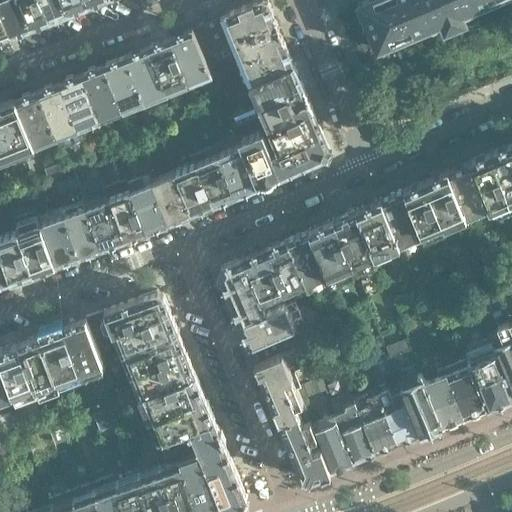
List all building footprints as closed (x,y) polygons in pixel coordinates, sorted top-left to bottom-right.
[(30,25),(20,0),(0,0),(0,1),(12,32),(30,25)] [(50,17),(42,0),(20,0),(30,25),(50,17)] [(69,10),(64,0),(42,0),(50,17),(69,10)] [(88,3),(86,0),(64,0),(69,10),(88,3)] [(276,18),(268,0),(254,0),(225,12),(234,36),(276,18)] [(474,0),(476,5),(488,0),(362,0),(360,0),(357,1),(377,48),(382,46),(381,45),(427,26),(422,15),(426,13),(432,28),(443,23),(445,29),(465,20),(463,15),(474,10),(469,0),(474,0)] [(0,36),(12,32),(0,1),(0,36)] [(285,40),(276,18),(234,36),(243,58),(285,40)] [(210,46),(201,22),(192,26),(202,49),(210,46)] [(211,71),(202,49),(192,26),(170,35),(189,80),(211,71)] [(189,80),(170,35),(148,44),(167,89),(189,80)] [(294,62),(285,40),(243,58),(252,79),(294,62)] [(148,44),(126,52),(144,98),(167,89),(148,44)] [(144,98),(126,52),(103,61),(122,107),(144,98)] [(122,107),(103,61),(81,70),(100,116),(122,107)] [(303,84),(294,62),(252,79),(248,81),(258,103),(303,84)] [(100,116),(81,70),(59,79),(78,125),(100,116)] [(78,125),(59,79),(37,88),(55,134),(78,125)] [(313,107),(303,84),(258,103),(267,126),(313,107)] [(55,134),(37,88),(15,97),(33,142),(55,134)] [(33,142),(15,97),(0,102),(0,155),(19,148),(26,165),(40,160),(33,142)] [(229,114),(225,104),(203,113),(207,124),(229,114)] [(322,129),(313,107),(267,126),(275,147),(276,148),(322,129)] [(279,174),(269,149),(261,129),(239,138),(258,183),(279,174)] [(325,154),(329,145),(328,145),(322,129),(276,148),(275,147),(269,149),(279,174),(309,161),(325,154)] [(258,183),(239,138),(236,130),(224,134),(227,144),(231,146),(218,151),(235,192),(258,183)] [(511,140),(493,148),(511,193),(511,140)] [(511,197),(511,193),(493,148),(469,158),(488,204),(490,207),(511,197)] [(235,192),(218,151),(196,160),(213,201),(235,192)] [(488,204),(469,158),(448,168),(467,213),(488,204)] [(213,201),(196,160),(174,169),(191,211),(213,201)] [(467,213),(448,168),(425,177),(444,222),(467,213)] [(191,211),(174,169),(151,178),(168,220),(191,211)] [(168,220),(151,178),(142,181),(139,174),(126,179),(129,187),(147,229),(168,220)] [(444,222),(425,177),(403,187),(422,231),(444,222)] [(147,229),(129,187),(108,195),(124,237),(147,229)] [(422,231),(403,187),(381,196),(400,241),(422,231)] [(124,237),(108,195),(86,204),(101,246),(124,237)] [(400,241),(381,196),(356,207),(375,251),(400,241)] [(101,246),(86,204),(63,212),(79,254),(101,246)] [(375,251),(356,207),(334,217),(353,260),(359,277),(363,275),(356,259),(363,256),(370,272),(382,267),(375,251)] [(79,254),(63,212),(41,220),(56,262),(79,254)] [(353,260),(334,217),(334,216),(308,227),(328,271),(353,260)] [(56,262),(41,220),(18,228),(34,270),(56,262)] [(328,271),(308,227),(286,237),(305,280),(328,271)] [(34,270),(18,228),(0,235),(0,246),(11,278),(34,270)] [(305,280),(286,237),(265,246),(283,289),(305,280)] [(511,271),(501,244),(480,252),(507,318),(511,329),(511,271)] [(0,282),(11,278),(0,246),(0,282)] [(283,289),(265,246),(243,255),(261,298),(283,289)] [(261,298),(243,255),(221,264),(218,271),(219,271),(240,321),(266,310),(261,298)] [(440,290),(433,273),(419,279),(425,296),(440,290)] [(99,336),(119,328),(170,309),(170,308),(163,292),(164,292),(157,288),(157,289),(144,293),(144,294),(90,313),(99,336)] [(285,303),(266,310),(240,321),(249,344),(285,329),(294,325),(285,303)] [(178,329),(170,309),(119,328),(127,349),(178,329)] [(102,360),(94,338),(86,315),(63,323),(80,368),(102,360)] [(511,329),(507,318),(498,322),(504,337),(493,342),(496,349),(511,387),(511,329)] [(295,332),(306,327),(304,321),(294,325),(285,329),(288,335),(295,332)] [(80,368),(63,323),(41,331),(57,377),(60,384),(73,379),(71,372),(80,368)] [(187,350),(178,329),(127,349),(136,370),(187,350)] [(300,381),(294,366),(299,364),(292,346),(299,343),(295,332),(288,335),(285,329),(249,344),(256,361),(280,419),(300,411),(297,403),(303,401),(296,383),(300,381)] [(57,377),(41,331),(18,340),(33,381),(35,385),(57,377)] [(33,381),(18,340),(0,346),(0,358),(12,390),(33,381)] [(511,396),(511,387),(496,349),(469,360),(487,406),(511,396)] [(195,371),(187,350),(136,370),(144,391),(195,371)] [(0,394),(12,390),(0,358),(0,394)] [(487,406),(469,360),(447,369),(465,415),(467,414),(466,414),(486,407),(487,406)] [(465,415),(447,369),(425,378),(442,424),(443,424),(444,423),(463,416),(465,415)] [(442,424),(425,378),(422,370),(414,374),(415,377),(400,383),(407,400),(420,432),(442,424)] [(205,394),(195,371),(144,391),(153,414),(205,394)] [(420,433),(420,432),(407,400),(395,405),(388,387),(377,391),(398,442),(400,441),(406,438),(406,439),(413,436),(413,435),(419,433),(420,433)] [(398,442),(377,391),(365,396),(366,397),(356,401),(376,451),(377,450),(383,447),(383,448),(390,445),(396,442),(396,443),(398,442)] [(214,416),(205,394),(153,414),(162,436),(170,433),(189,426),(214,416)] [(139,419),(130,396),(125,398),(129,409),(134,421),(139,419)] [(376,451),(356,401),(355,399),(345,403),(352,421),(340,426),(353,460),(355,459),(368,454),(376,451)] [(353,460),(340,426),(336,417),(319,423),(311,403),(305,405),(310,417),(331,469),(353,460)] [(331,469),(310,417),(304,419),(300,411),(280,419),(302,474),(310,477),(331,469)] [(247,494),(214,416),(189,426),(193,436),(200,453),(202,453),(224,508),(244,501),(247,494)] [(148,441),(139,419),(134,421),(143,443),(148,441)] [(193,436),(189,426),(170,433),(174,443),(193,436)] [(174,443),(170,433),(162,436),(148,441),(152,451),(174,443)] [(152,451),(148,441),(143,443),(146,453),(152,451)] [(212,511),(224,508),(202,453),(200,453),(181,461),(201,511),(212,511)] [(201,511),(181,461),(159,469),(176,511),(201,511)] [(152,511),(139,476),(138,471),(132,469),(126,471),(124,477),(125,481),(118,484),(127,511),(152,511)] [(176,511),(159,469),(139,476),(152,511),(176,511)] [(127,511),(118,484),(96,492),(103,511),(127,511)] [(103,511),(96,492),(74,499),(78,511),(103,511)] [(78,511),(74,499),(53,507),(54,511),(78,511)]
